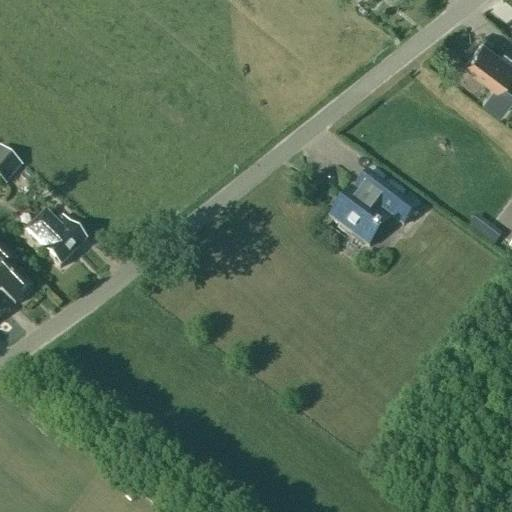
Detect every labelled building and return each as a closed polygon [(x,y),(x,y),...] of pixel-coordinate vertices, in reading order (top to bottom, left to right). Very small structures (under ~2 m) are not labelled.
[(511,94),(499,86),(511,67),(511,58),(503,51),(499,56),(481,42),(463,67),(491,88),(481,101),(499,116),(511,98),(511,94)] [(0,180),(4,184),(20,166),(0,149),(0,180)] [(414,209),(400,199),(368,175),(353,195),(348,191),(328,217),(368,248),(388,222),(367,205),(370,202),(388,215),(402,226),(414,209)] [(62,219),(57,224),(44,212),(23,233),(35,245),(59,269),(85,243),(62,219)] [(0,250),(0,293),(3,295),(14,307),(17,304),(21,302),(23,297),(31,290),(9,268),(14,263),(0,250)]
